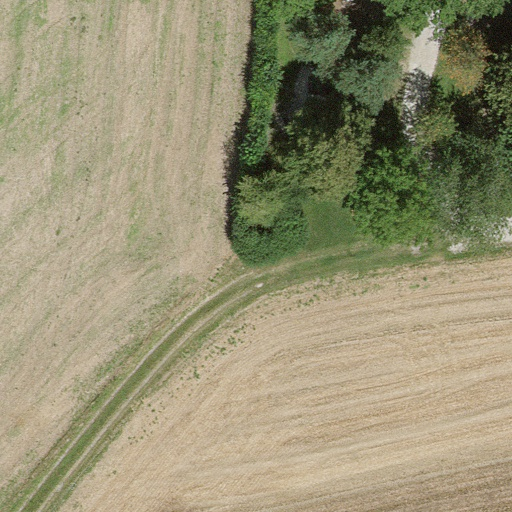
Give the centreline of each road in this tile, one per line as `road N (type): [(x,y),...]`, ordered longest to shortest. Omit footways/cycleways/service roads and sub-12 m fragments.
road 1 (track): [(20,511),(191,321),(245,284),(291,257),(461,219)]
road 2 (track): [(511,225),(461,219),(419,158),(402,80),(440,0)]
